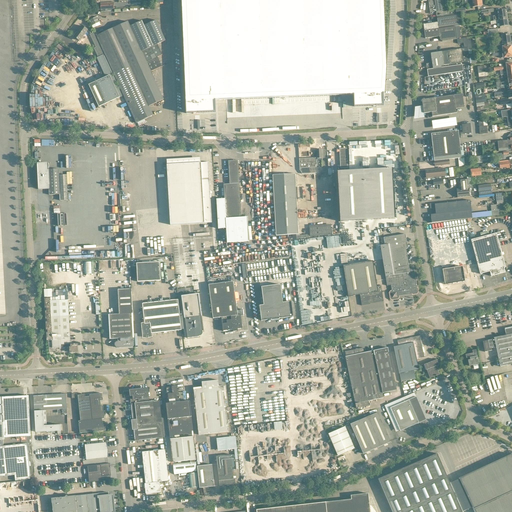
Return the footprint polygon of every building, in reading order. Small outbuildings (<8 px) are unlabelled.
[(181,0),(186,106),(186,109),(186,113),(193,113),(193,114),(194,114),(194,113),(196,113),(196,114),(197,114),(197,113),(203,113),(216,112),(216,110),(215,100),(218,100),(227,100),(354,95),(354,107),(373,106),(373,107),(374,107),(374,106),(376,106),(377,106),(384,105),(383,98),(383,96),(383,93),(384,93),(385,93),(385,92),(387,68),(384,0),(181,0)] [(428,0),(430,14),(433,14),(433,12),(436,12),(436,13),(437,16),(443,16),(450,15),(449,11),(443,12),(442,8),(442,6),(441,0),(428,0)] [(499,20),(508,19),(506,10),(497,11),(498,15),(493,16),(494,21),(499,20)] [(438,22),(423,24),(424,31),(455,26),(460,26),(462,26),(460,13),(450,15),(443,16),(437,16),(438,22)] [(94,28),(101,25),(97,16),(90,20),(94,28)] [(165,40),(156,20),(144,25),(142,21),(130,26),(128,22),(97,36),(110,65),(157,44),(165,40)] [(80,41),(87,30),(82,26),(74,37),(80,41)] [(455,26),(424,31),(425,38),(439,36),(440,40),(442,41),(447,41),(457,39),(455,26)] [(94,32),(90,34),(96,47),(94,48),(98,57),(97,58),(105,77),(96,81),(89,85),(99,107),(106,103),(122,96),(103,54),(100,46),(94,32)] [(499,42),(494,43),(495,46),(503,45),(506,45),(511,44),(510,34),(505,35),(501,35),(502,42),(499,43),(499,42)] [(115,76),(157,57),(162,55),(157,44),(110,65),(115,76)] [(497,50),(489,52),(490,54),(492,54),(496,53),(511,51),(511,50),(511,45),(506,46),(502,47),(503,50),(497,50)] [(438,52),(431,53),(432,63),(433,69),(462,65),(470,64),(469,57),(469,54),(468,50),(468,48),(461,49),(443,51),(438,52)] [(119,86),(136,78),(151,71),(162,67),(157,57),(115,76),(119,86)] [(511,67),(511,62),(509,63),(506,63),(502,64),(502,66),(494,67),(494,70),(494,71),(500,70),(504,69),(511,67)] [(427,70),(428,77),(463,71),(462,65),(433,69),(427,70)] [(142,92),(157,85),(151,71),(136,78),(142,92)] [(463,71),(428,77),(425,77),(424,93),(466,86),(463,71)] [(119,86),(129,107),(146,99),(142,92),(136,78),(119,86)] [(511,84),(511,78),(508,79),(508,82),(500,83),(500,82),(496,82),(496,86),(503,85),(511,84)] [(149,106),(163,99),(157,85),(142,92),(146,99),(149,106)] [(511,97),(511,90),(494,93),(495,97),(508,95),(508,98),(511,97)] [(31,113),(36,113),(36,106),(42,106),(42,113),(47,112),(46,107),(48,107),(48,94),(31,94),(31,113)] [(427,99),(422,100),(422,105),(423,106),(424,113),(425,113),(429,113),(432,112),(432,117),(437,116),(456,113),(456,109),(464,107),(464,106),(462,94),(454,95),(427,99)] [(153,115),(149,106),(146,99),(129,107),(136,123),(153,115)] [(503,100),(500,101),(501,105),(503,105),(506,104),(507,108),(511,108),(511,107),(511,101),(511,99),(503,100)] [(423,106),(422,105),(415,106),(414,118),(424,116),(424,113),(423,106)] [(456,117),(432,120),(433,128),(457,125),(456,117)] [(472,132),(471,123),(462,124),(463,133),(472,132)] [(484,126),(479,127),(480,134),(488,133),(487,126),(484,126)] [(434,161),(461,157),(458,130),(431,134),(434,161)] [(508,150),(508,145),(507,140),(498,141),(498,144),(498,150),(499,151),(508,150)] [(347,148),(339,149),(340,168),(348,168),(347,148)] [(300,174),(317,173),(316,158),(299,159),(300,174)] [(241,213),(238,160),(228,161),(230,184),(224,184),(224,199),(216,199),(218,228),(222,228),(222,219),(242,218),(242,213),(241,213)] [(208,162),(167,164),(170,225),(212,222),(208,162)] [(49,169),(48,163),(38,164),(39,189),(49,189),(49,195),(60,194),(60,200),(68,200),(67,175),(59,175),(59,169),(49,169)] [(392,168),(337,171),(340,222),(395,219),(392,168)] [(426,178),(446,176),(445,168),(425,170),(426,178)] [(471,176),(481,175),(480,168),(470,169),(471,176)] [(273,175),(275,221),(298,219),(295,174),(273,175)] [(459,189),(457,189),(458,198),(463,197),(470,196),(472,196),(471,188),(472,188),(471,177),(467,177),(467,179),(458,180),(459,189)] [(472,218),(470,200),(440,204),(440,203),(430,204),(430,209),(435,208),(436,214),(431,215),(432,223),(472,218)] [(497,205),(491,205),(491,211),(492,216),(497,216),(499,216),(499,210),(500,210),(500,204),(497,205)] [(242,218),(222,219),(222,228),(226,228),(227,242),(249,241),(247,217),(242,217),(242,218)] [(299,234),(298,219),(275,221),(276,235),(299,234)] [(476,239),(471,240),(480,274),(490,271),(491,276),(505,273),(504,268),(505,267),(504,262),(496,233),(489,235),(488,231),(480,233),(481,237),(476,239)] [(409,269),(404,236),(406,236),(405,234),(382,238),(383,245),(380,245),(387,286),(391,285),(392,291),(391,292),(390,293),(391,298),(392,299),(397,298),(398,297),(398,296),(416,293),(417,292),(413,268),(409,269)] [(90,258),(90,248),(76,248),(76,258),(90,258)] [(381,286),(377,286),(373,260),(343,266),(348,297),(360,295),(362,306),(370,304),(370,303),(378,301),(378,302),(383,301),(381,286)] [(92,273),(92,261),(84,262),(85,274),(92,273)] [(160,280),(160,262),(133,263),(134,265),(131,265),(131,267),(137,266),(137,281),(160,280)] [(444,266),(442,267),(442,269),(443,269),(445,284),(465,281),(462,266),(445,269),(444,266)] [(338,282),(339,282),(339,278),(328,280),(330,287),(338,286),(338,282)] [(213,284),(209,285),(210,296),(211,300),(223,298),(226,317),(238,315),(240,315),(240,314),(241,314),(241,315),(244,315),(244,310),(237,310),(235,293),(233,281),(227,282),(221,283),(215,284),(213,284)] [(283,302),(280,284),(261,287),(264,305),(260,305),(261,321),(271,319),(271,321),(279,319),(279,318),(293,317),(291,301),(283,302)] [(134,340),(133,314),(132,289),(118,290),(120,314),(108,315),(109,339),(117,339),(118,341),(117,341),(116,342),(115,342),(115,343),(115,344),(115,345),(115,346),(116,347),(131,347),(132,347),(133,347),(133,346),(134,346),(134,345),(134,344),(134,343),(134,340)] [(188,338),(199,336),(200,336),(201,335),(202,333),(202,332),(202,331),(203,331),(201,316),(202,316),(198,293),(181,296),(188,338)] [(50,301),(50,298),(45,298),(45,308),(46,308),(47,311),(45,311),(46,319),(47,319),(47,322),(46,322),(46,330),(48,330),(48,332),(46,333),(47,341),(48,341),(49,352),(58,351),(58,353),(70,352),(70,353),(76,352),(78,352),(78,350),(78,344),(70,344),(68,300),(50,301)] [(223,298),(211,300),(213,318),(221,317),(226,317),(223,298)] [(152,337),(151,333),(181,330),(178,299),(142,303),(145,324),(142,324),(143,332),(143,337),(146,336),(146,337),(152,337)] [(226,317),(221,317),(223,331),(227,331),(233,330),(233,332),(234,332),(238,331),(238,329),(242,328),(242,329),(243,329),(242,324),(241,315),(241,314),(240,314),(240,315),(238,315),(226,317)] [(511,326),(506,328),(507,335),(484,340),(486,352),(497,350),(500,366),(511,363),(511,326)] [(398,345),(394,346),(395,351),(399,374),(419,370),(417,359),(425,358),(420,336),(406,339),(397,340),(398,345)] [(364,353),(363,348),(345,351),(346,356),(345,356),(356,408),(369,406),(368,401),(384,398),(383,393),(374,351),(364,353)] [(383,393),(397,390),(388,348),(374,351),(383,393)] [(474,365),(474,369),(481,367),(477,349),(474,350),(474,353),(467,354),(470,366),(474,365)] [(426,369),(430,378),(440,374),(436,366),(439,365),(437,359),(424,364),(426,369)] [(219,386),(218,380),(202,382),(202,388),(194,389),(199,435),(228,432),(224,391),(226,391),(225,386),(224,386),(223,386),(219,386)] [(177,390),(177,385),(172,386),(172,387),(166,388),(167,394),(168,394),(168,400),(169,402),(175,401),(183,400),(182,392),(179,392),(178,390),(177,390)] [(147,389),(139,390),(130,391),(132,404),(131,404),(133,420),(131,420),(132,424),(146,422),(162,421),(160,401),(158,401),(150,402),(149,397),(148,397),(147,389)] [(102,393),(90,395),(90,396),(92,420),(102,419),(104,418),(103,406),(101,406),(100,400),(102,400),(102,393)] [(66,394),(34,396),(34,401),(34,411),(36,432),(57,431),(60,431),(60,424),(47,425),(45,425),(44,410),(46,410),(57,410),(62,409),(62,413),(63,413),(67,413),(67,412),(66,399),(66,394)] [(84,394),(78,395),(78,400),(80,421),(92,420),(90,396),(85,397),(84,394)] [(29,396),(2,397),(4,437),(31,436),(29,401),(29,396)] [(400,431),(419,423),(409,400),(390,408),(400,431)] [(190,401),(166,403),(172,461),(191,459),(191,462),(173,464),(174,474),(196,471),(195,462),(195,459),(196,459),(194,440),(190,401)] [(358,421),(370,451),(391,442),(378,412),(358,421)] [(80,421),(78,421),(79,428),(80,433),(106,430),(105,424),(103,424),(102,419),(92,420),(80,421)] [(164,437),(162,421),(146,422),(132,424),(132,430),(134,430),(135,441),(140,440),(162,438),(162,437),(164,437)] [(283,421),(275,422),(276,430),(284,429),(283,421)] [(363,453),(370,451),(358,421),(350,424),(363,453)] [(338,455),(354,448),(345,427),(328,434),(338,455)] [(468,434),(442,443),(444,449),(443,449),(449,464),(472,456),(468,446),(472,444),(469,437),(468,434)] [(218,438),(219,451),(238,449),(237,436),(218,438)] [(87,460),(104,458),(109,457),(107,442),(85,445),(87,460)] [(0,476),(5,476),(15,475),(30,473),(27,444),(3,446),(0,446),(0,476)] [(146,483),(159,482),(168,481),(165,449),(158,450),(142,452),(146,483)] [(450,483),(437,453),(378,479),(392,511),(462,511),(472,507),(474,511),(511,511),(511,455),(511,454),(459,478),(459,479),(450,483)] [(231,455),(216,456),(219,481),(219,486),(235,484),(235,479),(234,479),(233,475),(232,467),(231,455)] [(88,474),(110,472),(109,464),(87,466),(88,474)] [(199,488),(214,486),(212,464),(197,466),(199,488)] [(89,482),(111,480),(110,472),(88,474),(89,482)] [(146,494),(161,492),(159,482),(146,483),(145,483),(146,494)] [(68,496),(66,495),(65,497),(52,498),(52,503),(53,511),(112,511),(113,511),(115,511),(114,504),(116,504),(115,500),(113,500),(113,495),(108,496),(108,495),(108,492),(87,495),(70,496),(70,497),(68,498),(68,496)] [(370,511),(368,493),(351,495),(351,499),(256,510),(256,511),(370,511)]
